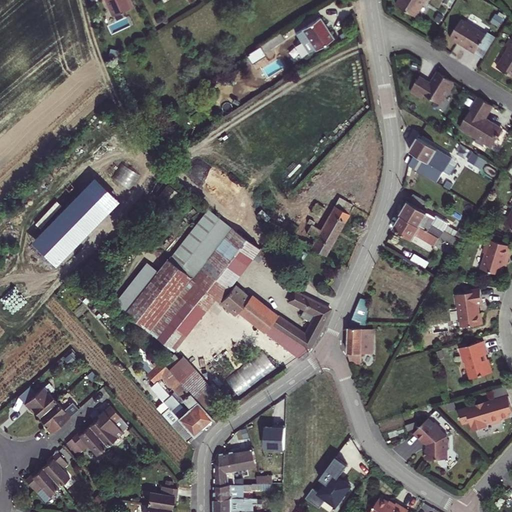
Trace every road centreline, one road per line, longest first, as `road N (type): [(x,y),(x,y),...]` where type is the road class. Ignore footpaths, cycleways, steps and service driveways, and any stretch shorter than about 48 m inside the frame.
road 1 (track): [(376,42),(190,151),(292,274),(342,311)]
road 2 (tertiary): [(326,345),(390,187),(392,134),(374,33)]
road 3 (residential): [(462,511),(375,450),(326,345)]
road 4 (tertiary): [(203,511),(204,460),(214,434),(326,345)]
road 5 (unclassified): [(374,33),(392,33),(511,105)]
